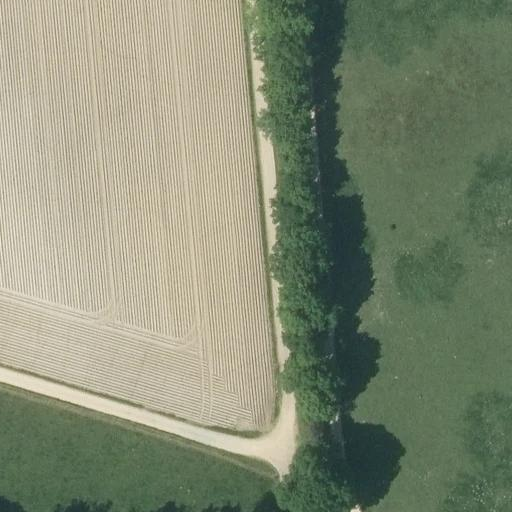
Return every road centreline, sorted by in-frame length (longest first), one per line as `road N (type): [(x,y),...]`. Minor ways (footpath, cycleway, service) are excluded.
road 1 (track): [(299,0),(343,491),(354,511)]
road 2 (track): [(280,447),(289,420),(253,0)]
road 3 (track): [(280,447),(239,447),(0,374)]
